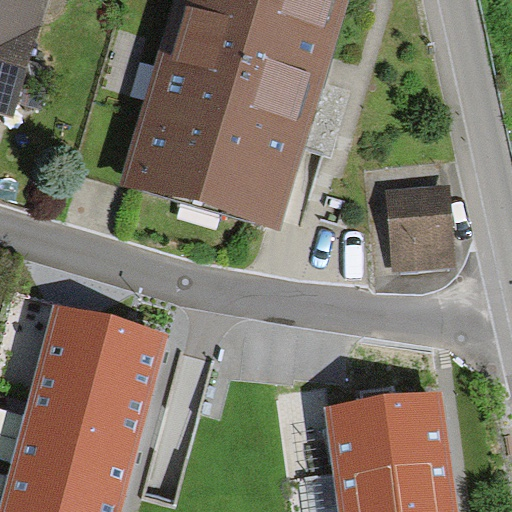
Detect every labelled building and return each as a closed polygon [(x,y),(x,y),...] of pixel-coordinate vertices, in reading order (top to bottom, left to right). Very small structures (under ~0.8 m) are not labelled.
[(33,63),(51,0),(0,0),(0,113),(15,118),(18,105),(43,113),(56,70),(33,63)] [(352,0),(178,0),(120,192),(281,239),(331,71),(352,0)] [(448,189),(388,195),(396,273),(456,267),(448,189)] [(124,511),(167,342),(55,314),(4,511),(124,511)] [(457,511),(442,401),(394,408),(392,393),(363,397),(365,412),(324,417),(337,511),(457,511)]
